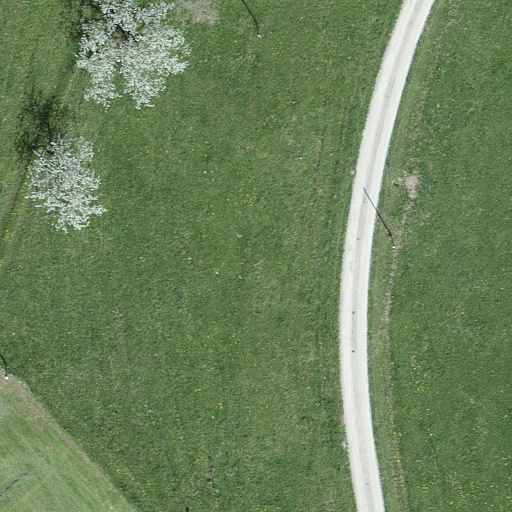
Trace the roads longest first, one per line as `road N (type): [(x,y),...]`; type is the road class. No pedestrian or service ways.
road 1 (track): [(424,0),(377,135),(355,270),(352,343),(373,511)]
road 2 (track): [(0,251),(113,0)]
